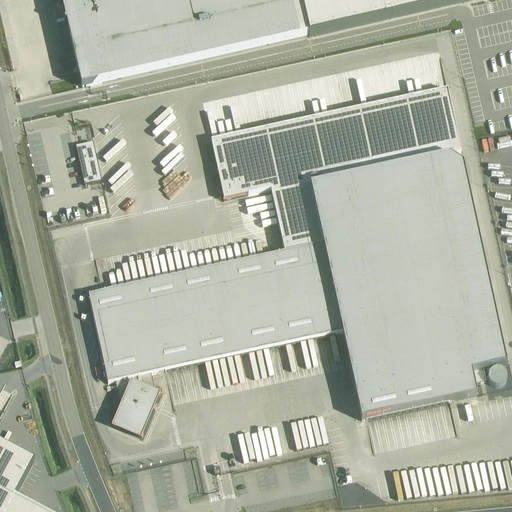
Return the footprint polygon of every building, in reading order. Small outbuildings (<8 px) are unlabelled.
[(65,0),(66,2),(60,4),(60,6),(62,6),(66,24),(64,24),(65,26),(71,25),(86,88),(308,36),(309,39),(475,0),(65,0)] [(284,254),(89,297),(108,385),(115,384),(121,409),(115,422),(114,424),(113,426),(116,428),(116,427),(117,427),(139,436),(139,437),(142,439),(143,436),(142,436),(146,427),(159,397),(159,398),(160,395),(158,394),(157,395),(155,394),(153,384),(151,376),(342,334),(361,422),(477,397),(474,386),(484,384),(486,383),(485,381),(483,372),(507,366),(463,166),(449,157),(460,155),(461,155),(461,154),(447,91),(446,92),(211,143),(218,174),(224,202),(271,192),(284,254)] [(93,143),(76,147),(84,186),(101,183),(93,143)] [(99,222),(75,226),(76,231),(100,228),(99,222)] [(506,381),(506,380),(506,378),(506,377),(505,375),(504,374),(503,373),(502,372),(500,371),(499,371),(497,370),(495,371),(494,371),(492,372),(491,373),(490,374),(489,375),(488,377),(488,378),(488,380),(488,381),(488,383),(489,384),(490,386),(491,387),(492,388),(494,388),(495,389),(497,389),(499,389),(500,388),(502,388),(503,387),(504,386),(505,384),(506,383),(506,381)] [(269,442),(235,448),(238,465),(290,455),(287,439),(269,442)] [(0,444),(0,511),(42,511),(16,498),(35,463),(0,444)] [(54,477),(59,491),(78,484),(72,470),(54,477)] [(434,500),(437,499),(434,483),(426,484),(426,482),(421,483),(424,499),(430,498),(428,489),(432,488),(434,500)]
